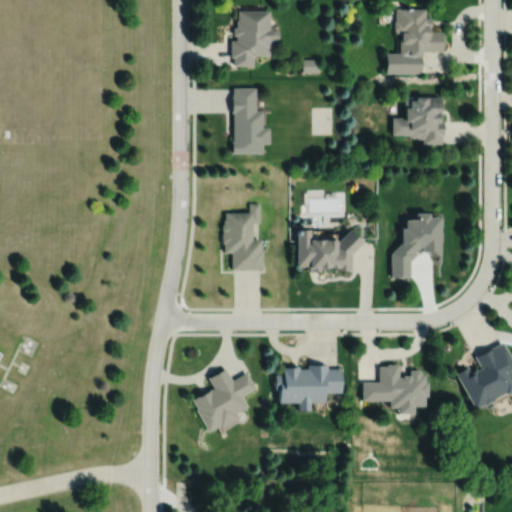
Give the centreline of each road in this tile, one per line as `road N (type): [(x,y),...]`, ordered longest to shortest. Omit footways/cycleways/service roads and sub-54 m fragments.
road 1 (residential): [(492,0),(493,244),(468,298),(417,320),(163,316)]
road 2 (residential): [(180,0),(179,229),(151,383),(149,511)]
